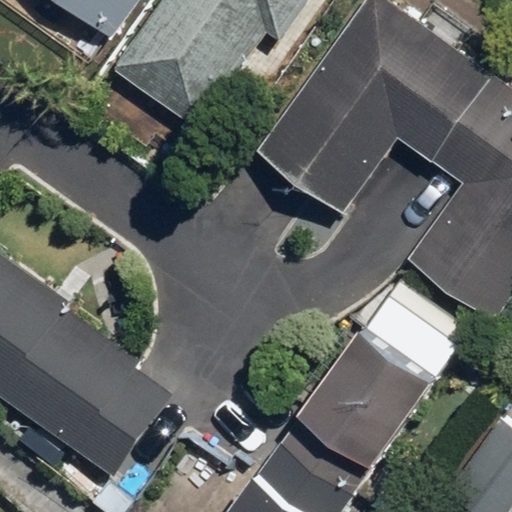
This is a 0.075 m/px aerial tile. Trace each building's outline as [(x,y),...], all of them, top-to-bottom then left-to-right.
[(83,0),(122,31),(146,0),(83,0)] [(297,36),(322,0),(172,0),(130,59),(216,120),(283,26),(297,36)] [(414,132),(477,178),(425,250),(509,311),(511,307),(511,71),(413,0),(372,0),(272,140),(361,205),(414,132)] [(0,377),(132,472),(198,380),(0,237),(0,377)] [(357,511),(478,341),(401,286),(241,511),(357,511)] [(497,511),(511,511),(511,414),(460,485),(497,511)]
